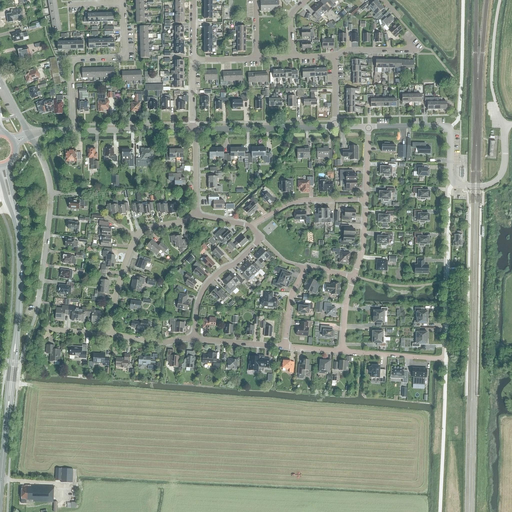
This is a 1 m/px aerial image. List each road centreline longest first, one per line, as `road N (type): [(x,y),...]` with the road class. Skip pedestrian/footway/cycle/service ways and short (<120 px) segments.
road 1 (primary): [(0,479),(18,234)]
road 2 (unclassified): [(445,359),(453,182)]
road 3 (residential): [(72,131),(71,62),(123,56),(122,2)]
road 4 (unclassified): [(37,301),(50,193),(28,134)]
road 5 (residential): [(108,334),(136,235),(193,214)]
road 6 (unclassified): [(334,126),(193,129)]
road 7 (residential): [(193,339),(203,289),(255,244),(250,226)]
road 8 (unclassified): [(453,182),(446,127),(368,126)]
road 9 (unclassified): [(499,0),(491,82),(503,125)]
road 10 (residential): [(250,226),(293,202),(365,199)]
road 11 (unclassified): [(193,129),(72,131)]
